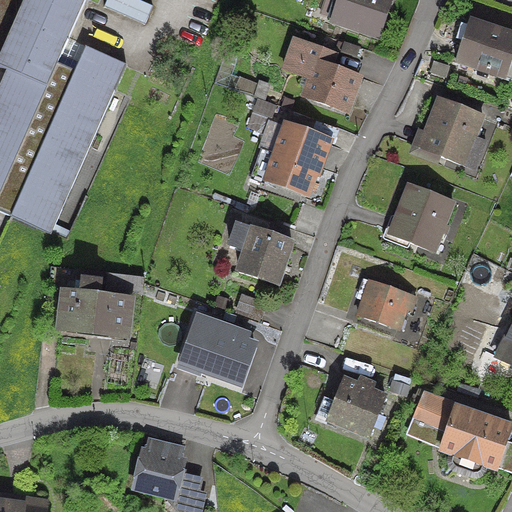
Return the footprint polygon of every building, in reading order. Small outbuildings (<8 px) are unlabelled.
[(0,0),(0,68),(7,71),(0,86),(0,212),(2,214),(51,235),(128,67),(88,49),(79,62),(61,56),(86,0),(0,0)] [(395,0),(336,0),(327,27),(381,44),(395,0)] [(511,69),(511,37),(463,24),(450,69),(508,85),(511,69)] [(340,57),(293,41),(281,77),(305,85),(299,103),(352,121),(366,79),(336,69),(340,57)] [(441,101),(419,157),(471,177),(493,121),(441,101)] [(286,125),(264,189),(310,205),(333,141),(286,125)] [(408,186),(386,242),(436,262),(458,205),(408,186)] [(292,247),(243,232),(229,278),(278,293),(292,247)] [(418,302),(371,285),(358,321),(404,338),(418,302)] [(134,298),(62,290),(58,329),(129,336),(134,298)] [(248,333),(198,315),(181,364),(241,385),(256,342),(246,338),(248,333)] [(511,325),(497,356),(511,362),(511,325)] [(385,395),(346,379),(329,422),(369,437),(385,395)] [(511,426),(511,424),(425,393),(410,434),(443,446),(442,449),(496,469),(511,426)] [(189,453),(142,441),(127,497),(175,509),(189,453)] [(53,511),(54,504),(0,498),(0,511),(53,511)]
